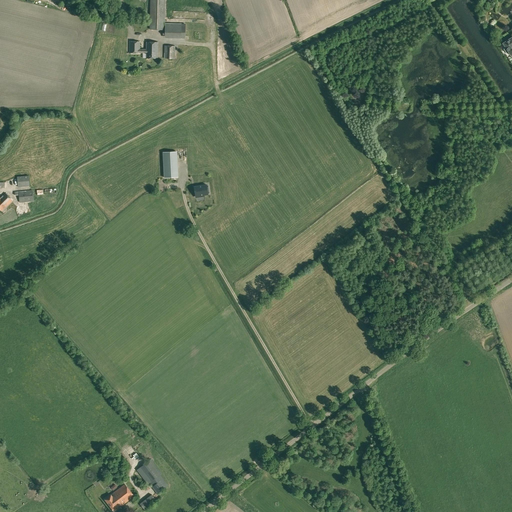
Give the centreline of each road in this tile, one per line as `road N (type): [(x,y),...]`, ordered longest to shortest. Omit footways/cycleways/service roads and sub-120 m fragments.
road 1 (unclassified): [(202,511),(511,279)]
road 2 (unknown): [(313,425),(205,241),(181,168)]
road 3 (unknown): [(365,384),(413,511)]
